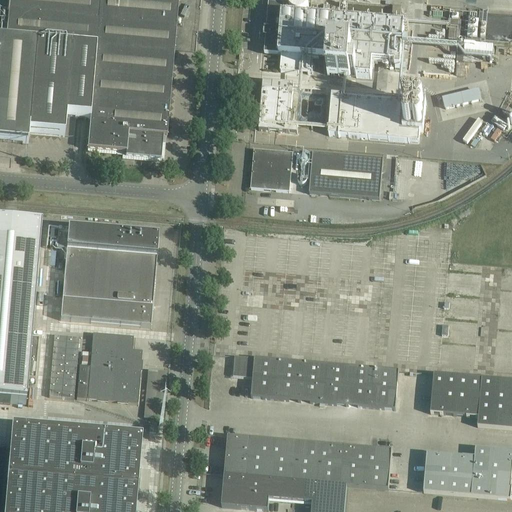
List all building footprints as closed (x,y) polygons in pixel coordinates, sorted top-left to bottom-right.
[(163,0),(9,0),(8,11),(0,10),(0,142),(28,145),(29,134),(64,137),(66,118),(90,120),(87,151),(126,154),(125,158),(161,161),(163,137),(167,138),(178,1),(163,0)] [(308,7),(309,5),(308,3),(308,2),(307,0),(289,0),(290,0),(289,2),(288,3),(288,5),(288,7),(289,9),(290,10),(291,12),(292,13),(293,14),(295,15),(297,15),(298,15),(300,15),(302,15),(304,14),(305,13),(306,12),(307,10),(308,9),(308,7)] [(283,6),(269,5),(267,30),(265,29),(264,33),(264,35),(264,39),(266,39),(265,54),(282,56),(280,73),(310,75),(311,58),(329,60),(327,76),(350,78),(350,76),(356,77),(356,78),(371,80),(373,64),(395,66),(395,70),(401,70),(404,26),(283,15),(283,6)] [(401,7),(393,6),(392,14),(393,15),(401,16),(401,7)] [(461,22),(449,21),(448,40),(460,41),(461,22)] [(455,61),(494,64),(496,46),(457,42),(455,61)] [(294,85),(263,82),(259,131),(297,135),(298,126),(290,126),(294,85)] [(482,104),(480,95),(445,103),(447,113),(482,104)] [(407,105),(333,99),(330,139),(420,147),(421,135),(425,136),(427,107),(407,105)] [(293,155),(254,151),(251,190),(290,194),(293,155)] [(383,161),(313,155),(310,195),(380,202),(383,161)] [(402,200),(404,168),(429,170),(429,179),(433,179),(433,175),(438,175),(438,166),(428,166),(428,161),(397,159),(393,199),(402,200)] [(0,404),(16,405),(25,406),(28,378),(35,379),(39,338),(31,338),(41,229),(0,225),(0,404)] [(158,239),(58,230),(56,250),(66,251),(60,321),(150,329),(158,239)] [(55,335),(50,398),(74,400),(79,337),(55,335)] [(90,368),(90,369),(79,368),(77,401),(87,402),(98,402),(98,398),(107,399),(107,403),(118,404),(118,400),(127,401),(127,405),(137,406),(140,373),(138,373),(138,363),(141,363),(142,353),(132,352),(133,339),(93,335),(90,368)] [(300,404),(303,365),(235,359),(233,379),(253,380),(251,400),(300,404)] [(303,365),(300,404),(396,412),(399,373),(303,365)] [(147,371),(145,418),(165,418),(167,372),(147,371)] [(511,382),(433,376),(431,416),(478,420),(478,429),(511,431),(511,382)] [(134,511),(141,445),(11,434),(4,511),(134,511)] [(270,482),(274,442),(228,439),(225,478),(270,482)] [(341,488),(345,449),(274,442),(270,482),(341,488)] [(365,490),(368,451),(345,449),(341,488),(348,488),(365,490)] [(511,453),(476,450),(475,460),(427,455),(425,478),(424,495),(511,503),(511,492),(511,489),(511,490),(511,479),(511,453)] [(368,451),(365,490),(388,492),(390,475),(392,453),(368,451)] [(268,511),(270,502),(313,505),(312,511),(345,511),(348,488),(341,488),(270,482),(225,478),(222,509),(256,511),(268,511)]
